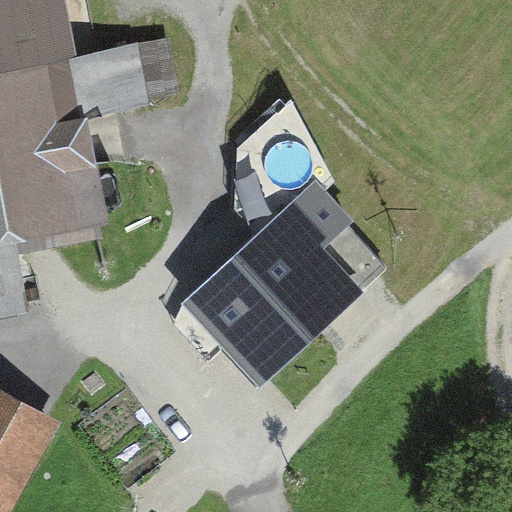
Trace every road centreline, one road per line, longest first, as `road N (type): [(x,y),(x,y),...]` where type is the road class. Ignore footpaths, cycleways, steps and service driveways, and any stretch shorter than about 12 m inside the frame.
road 1 (track): [(223,0),(192,227),(166,328),(187,386),(264,461),(511,221)]
road 2 (track): [(511,391),(502,310),(511,266)]
